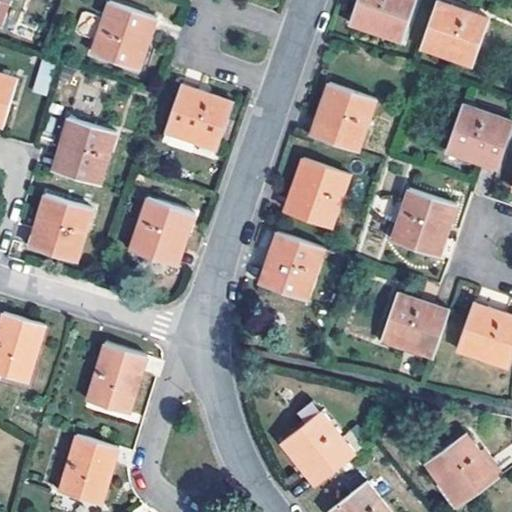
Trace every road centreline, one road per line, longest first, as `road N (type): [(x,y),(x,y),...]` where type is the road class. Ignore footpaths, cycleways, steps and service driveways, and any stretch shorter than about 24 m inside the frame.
road 1 (residential): [(310,0),(215,278),(209,340)]
road 2 (residential): [(0,276),(209,340)]
road 3 (residential): [(209,340),(235,447),(273,511)]
